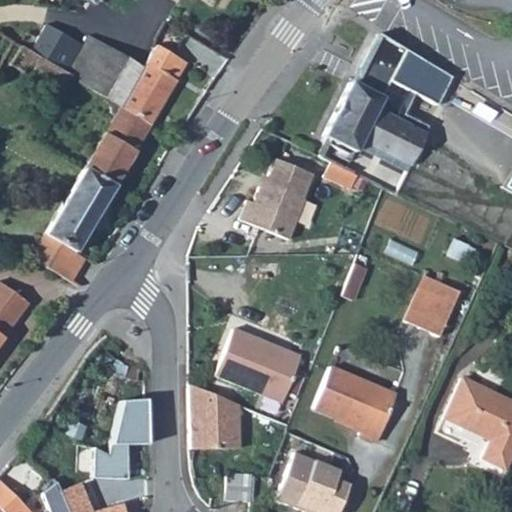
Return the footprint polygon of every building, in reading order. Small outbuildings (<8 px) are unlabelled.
[(365,15),(339,54),(359,67),(388,82),(376,107),(408,125),(443,60),(365,15)] [(47,25),(29,53),(58,70),(75,42),(47,25)] [(0,65),(14,43),(0,34),(0,65)] [(81,46),(64,74),(71,78),(118,107),(141,69),(87,36),(81,46)] [(75,42),(58,70),(64,74),(81,46),(75,42)] [(141,69),(118,107),(149,125),(175,82),(172,80),(182,63),(155,47),(141,69)] [(21,48),(9,67),(59,96),(71,78),(64,74),(58,70),(29,53),(21,48)] [(323,139),(314,156),(328,163),(350,174),(356,162),(350,158),(358,143),(407,166),(426,128),(496,169),(511,143),(511,133),(454,100),(453,101),(447,112),(426,100),(423,98),(408,125),(376,107),(388,82),(359,67),(350,84),(347,82),(320,137),(323,139)] [(432,89),(426,100),(447,112),(453,101),(432,89)] [(60,97),(48,121),(60,127),(72,104),(60,97)] [(118,107),(81,168),(113,187),(149,125),(118,107)] [(511,143),(496,169),(511,178),(511,143)] [(261,189),(256,187),(249,202),(244,201),(236,221),(285,241),(302,201),(300,200),(310,177),(273,160),(265,179),(261,189)] [(328,163),(322,176),(348,189),(355,176),(350,174),(328,163)] [(81,168),(28,258),(68,282),(81,259),(72,253),(113,187),(81,168)] [(260,177),(256,187),(261,189),(265,179),(260,177)] [(338,234),(333,248),(356,257),(361,243),(338,234)] [(365,268),(353,263),(340,295),(352,300),(365,268)] [(421,276),(400,321),(435,339),(456,292),(421,276)] [(0,339),(26,304),(0,284),(0,339)] [(230,329),(212,375),(280,403),(299,357),(230,329)] [(127,365),(124,378),(137,382),(141,368),(127,365)] [(310,408),(332,419),(359,430),(357,435),(358,437),(375,444),(394,395),(327,366),(310,408)] [(511,402),(459,378),(440,419),(486,442),(477,459),(502,472),(511,451),(511,402)] [(239,406),(188,386),(190,451),(240,449),(239,406)] [(332,419),(330,424),(357,435),(359,430),(332,419)] [(335,511),(346,485),(332,480),(336,472),(292,454),(272,501),(286,507),(289,505),(293,507),(292,509),(298,511),(335,511)] [(225,475),(223,502),(250,504),(251,476),(225,475)] [(52,482),(42,493),(47,511),(66,511),(58,492),(55,485),(52,482)] [(27,511),(0,484),(0,511),(27,511)] [(89,511),(79,484),(58,492),(66,511),(121,511),(120,505),(91,511),(89,511)]
